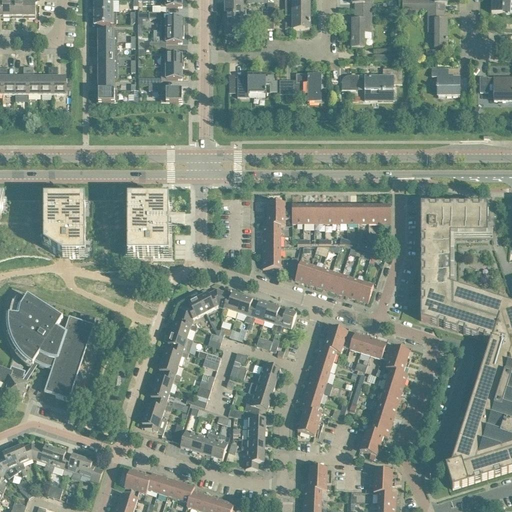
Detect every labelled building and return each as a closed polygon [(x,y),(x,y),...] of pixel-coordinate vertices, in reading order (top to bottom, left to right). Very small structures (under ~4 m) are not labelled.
[(0,0),(0,17),(10,18),(10,4),(4,4),(3,0),(0,0)] [(23,18),(23,4),(16,4),(16,0),(10,0),(10,4),(10,18),(23,18)] [(182,9),(182,0),(161,0),(161,9),(182,9)] [(298,4),(298,0),(285,0),(285,17),(294,17),(309,17),(310,4),(298,4)] [(352,0),(352,5),(358,5),(358,13),(372,13),(371,0),(352,0)] [(446,0),(422,0),(423,4),(403,4),(403,13),(428,13),(441,13),(441,5),(447,5),(446,0)] [(511,0),(492,0),(491,14),(509,15),(510,3),(511,2),(511,0)] [(113,14),(113,2),(95,3),(94,15),(113,14)] [(242,3),(236,3),(226,3),(226,18),(246,17),(246,11),(242,11),(242,3)] [(36,4),(26,4),(23,4),(23,18),(36,18),(36,4)] [(372,34),(372,13),(358,13),(358,18),(355,18),(355,21),(352,21),(352,49),(365,50),(365,34),(372,34)] [(442,21),(441,13),(428,13),(428,34),(435,34),(435,49),(447,49),(447,41),(447,21),(442,21)] [(93,27),(116,27),(116,14),(113,14),(94,15),(94,19),(93,19),(93,27)] [(149,21),(161,21),(161,33),(184,33),(184,26),(182,26),(182,20),(161,20),(161,14),(149,14),(149,21)] [(246,17),(226,18),(223,18),(223,25),(226,25),(226,39),(235,39),(235,38),(243,38),(243,24),(251,24),(251,17),(246,17)] [(309,31),(309,17),(294,17),(294,25),(285,25),(285,31),(309,31)] [(118,45),(118,32),(97,32),(97,39),(98,39),(99,45),(118,45)] [(184,39),(184,33),(161,33),(161,45),(182,45),(182,39),(184,39)] [(118,57),(118,45),(99,45),(99,57),(118,57)] [(182,56),(161,56),(161,69),(182,69),(184,69),(184,62),(182,62),(182,56)] [(118,69),(118,57),(99,57),(99,69),(118,69)] [(16,97),(16,79),(8,79),(8,69),(3,69),(3,97),(16,97)] [(28,97),(28,69),(24,69),(24,79),(16,79),(16,97),(28,97)] [(41,97),(41,79),(33,79),(33,69),(28,69),(28,97),(41,97)] [(54,97),(53,69),(49,69),(49,79),(41,79),(41,97),(54,97)] [(71,79),(66,79),(58,79),(58,69),(53,69),(54,97),(71,97),(71,91),(71,79)] [(118,81),(118,69),(99,69),(99,81),(115,81),(118,81)] [(182,81),(182,69),(161,69),(161,81),(182,81)] [(402,86),(402,81),(402,71),(383,71),(383,79),(365,79),(365,77),(350,77),(342,85),(342,92),(365,92),(365,102),(394,102),(394,86),(402,86)] [(432,71),(432,81),(438,81),(438,98),(459,98),(459,89),(459,79),(447,79),(448,71),(432,71)] [(238,100),(248,100),(249,100),(249,96),(266,96),(266,86),(270,86),(270,94),(277,94),(277,83),(274,83),(274,77),(268,77),(268,79),(266,79),(266,77),(248,77),(248,78),(238,78),(238,100)] [(322,105),(322,87),(321,77),(296,77),(296,85),(287,85),(287,83),(279,83),(280,96),(308,96),(308,105),(322,105)] [(480,79),(480,89),(480,95),(495,95),(495,104),(511,103),(511,79),(488,80),(488,79),(480,79)] [(115,93),(115,81),(99,81),(99,93),(115,93)] [(161,92),(161,86),(149,86),(149,93),(161,93),(161,105),(182,105),(182,92),(161,92)] [(118,93),(115,93),(99,93),(99,98),(97,98),(97,105),(118,105),(118,93)] [(0,202),(0,245),(41,246),(43,247),(42,248),(60,259),(63,260),(70,260),(86,260),(86,246),(128,246),(128,260),(169,260),(169,227),(169,226),(169,214),(169,203),(0,202)] [(285,213),(285,205),(267,205),(267,215),(265,215),(265,218),(267,218),(267,227),(281,227),(281,229),(290,229),(290,221),(292,221),(292,213),(285,213)] [(303,226),(303,208),(292,208),(292,213),(292,221),(292,226),(303,226)] [(314,226),(314,208),(303,208),(303,226),(314,226)] [(325,226),(325,208),(314,208),(314,226),(325,226)] [(336,226),(336,208),(325,208),(325,226),(336,226)] [(347,226),(347,208),(336,208),(336,226),(347,226)] [(358,226),(358,208),(347,208),(347,226),(358,226)] [(368,226),(368,208),(358,208),(358,226),(368,226)] [(379,226),(379,208),(368,208),(368,226),(379,226)] [(391,226),(391,208),(379,208),(379,226),(391,226)] [(421,299),(425,299),(454,299),(454,289),(454,241),(493,241),(493,230),(488,231),(488,208),(421,208),(421,299)] [(281,239),(281,229),(281,227),(267,227),(263,227),(263,239),(281,239)] [(281,249),(281,239),(263,239),(263,249),(281,249)] [(281,260),(281,249),(263,249),(263,260),(281,260)] [(281,271),(281,261),(281,260),(263,260),(263,271),(281,271)] [(305,285),(311,268),(301,265),(295,282),(305,285)] [(315,288),(321,271),(311,268),(305,285),(315,288)] [(326,292),(331,275),(321,271),(315,288),(326,292)] [(337,295),(342,278),(331,275),(326,292),(337,295)] [(347,298),(352,281),(342,278),(337,295),(347,298)] [(357,302),(362,285),(352,281),(347,298),(357,302)] [(374,288),(362,285),(357,302),(368,305),(374,288)] [(425,305),(421,305),(421,322),(438,328),(440,324),(445,326),(444,329),(458,334),(459,331),(465,332),(463,336),(478,340),(479,337),(485,339),(483,342),(492,345),(465,427),(463,427),(460,428),(458,429),(456,431),(456,433),(456,436),(457,438),(458,440),(460,441),(452,467),(446,469),(453,491),(511,472),(511,307),(509,307),(508,310),(503,309),(504,305),(489,301),(488,304),(483,302),(484,299),(470,294),(468,298),(463,296),(464,293),(454,289),(454,299),(425,299),(425,305)] [(224,310),(229,295),(217,291),(211,295),(212,297),(209,299),(208,295),(199,300),(206,315),(219,308),(224,310)] [(238,314),(243,299),(232,295),(231,299),(228,298),(229,295),(224,310),(222,316),(226,318),(228,311),(238,314)] [(56,399),(69,403),(70,402),(69,402),(96,320),(81,315),(79,323),(70,320),(65,335),(57,330),(63,320),(28,297),(21,308),(16,305),(15,309),(14,313),(13,317),(9,316),(9,323),(9,329),(10,335),(12,342),(15,347),(19,353),(23,358),(27,362),(32,366),(26,377),(24,377),(26,373),(11,368),(10,372),(0,368),(0,384),(8,387),(4,397),(22,403),(28,385),(26,384),(38,365),(40,366),(39,369),(46,371),(47,368),(53,370),(45,394),(44,394),(44,395),(56,399)] [(250,325),(255,307),(252,305),(253,302),(243,299),(238,314),(247,317),(245,324),(250,325)] [(194,321),(206,315),(199,300),(189,305),(190,308),(187,310),(186,308),(180,311),(176,322),(193,327),(194,321)] [(265,323),(269,307),(259,304),(258,307),(255,307),(250,325),(253,326),(255,320),(265,323)] [(280,311),(269,307),(265,323),(274,326),(272,332),(276,334),(282,315),(279,314),(280,311)] [(291,332),(297,316),(286,313),(285,316),(282,315),(276,334),(280,335),(282,329),(291,332)] [(198,329),(193,327),(176,322),(176,323),(179,324),(178,327),(174,326),(171,336),(187,341),(191,331),(196,333),(198,329)] [(222,329),(221,333),(225,334),(224,337),(230,338),(232,332),(222,329)] [(346,341),(348,335),(331,329),(328,339),(325,338),(325,339),(349,347),(350,343),(346,341)] [(246,334),(241,332),(238,343),(243,344),(246,334)] [(361,355),(366,338),(355,335),(350,351),(361,355)] [(187,341),(171,336),(168,346),(171,347),(170,350),(189,356),(190,352),(185,350),(187,341)] [(221,346),(223,340),(220,339),(218,338),(212,336),(210,342),(221,346)] [(372,358),(376,341),(366,338),(361,355),(372,358)] [(348,350),(349,347),(325,339),(324,341),(327,342),(324,350),(337,354),(336,355),(342,356),(344,349),(348,350)] [(270,353),(273,344),(259,340),(256,348),(270,353)] [(276,355),(279,345),(280,343),(274,341),(273,344),(270,353),(276,355)] [(381,361),(386,345),(376,341),(372,358),(381,361)] [(220,351),(221,346),(210,342),(208,348),(220,351)] [(333,365),(336,355),(337,354),(324,350),(320,348),(316,359),(333,365)] [(410,354),(392,349),(390,356),(386,355),(385,358),(409,366),(410,365),(407,364),(410,354)] [(188,360),(189,356),(170,350),(169,353),(166,352),(163,362),(179,368),(182,358),(188,360)] [(245,367),(248,359),(238,355),(234,368),(240,370),(241,366),(245,367)] [(207,356),(205,362),(219,366),(221,360),(208,356),(207,356)] [(409,366),(385,358),(384,362),(388,363),(386,370),(391,372),(391,371),(403,375),(406,366),(409,367),(409,366)] [(330,375),(333,365),(316,359),(313,370),(330,375)] [(179,368),(163,362),(159,373),(163,374),(162,377),(180,383),(182,378),(176,376),(179,368)] [(217,373),(219,367),(205,362),(203,368),(217,373)] [(267,367),(267,365),(258,362),(256,368),(262,370),(260,376),(277,382),(281,371),(267,367)] [(355,371),(365,375),(367,368),(357,364),(355,371)] [(240,370),(234,368),(230,379),(244,383),(247,372),(240,370)] [(327,385),(330,375),(313,370),(310,380),(327,385)] [(408,376),(403,375),(391,371),(391,372),(387,381),(405,387),(408,376)] [(274,392),(277,382),(260,376),(257,386),(274,392)] [(179,387),(180,383),(162,377),(161,380),(157,379),(154,389),(170,395),(173,385),(179,387)] [(211,393),(215,379),(209,378),(207,384),(201,382),(199,389),(211,393)] [(323,396),(327,385),(310,380),(306,391),(323,396)] [(401,397),(405,387),(387,381),(384,391),(401,397)] [(360,396),(363,385),(359,383),(355,395),(360,396)] [(274,392),(257,386),(252,385),(248,395),(254,397),(271,402),(274,392)] [(170,395),(154,389),(151,400),(154,401),(153,403),(172,409),(173,405),(168,403),(170,395)] [(208,402),(211,393),(199,389),(197,398),(208,402)] [(320,406),(323,396),(306,391),(303,401),(320,406)] [(398,408),(401,397),(384,391),(381,403),(398,408)] [(267,413),(271,402),(254,397),(250,407),(247,406),(244,413),(248,414),(259,416),(266,416),(267,413)] [(188,400),(186,405),(205,411),(207,405),(196,401),(195,403),(188,400)] [(317,416),(320,406),(303,401),(300,411),(304,413),(317,417),(317,416)] [(171,413),(172,409),(153,403),(152,407),(149,406),(146,416),(162,421),(165,412),(171,413)] [(394,418),(398,408),(381,403),(377,413),(394,418)] [(242,413),(231,411),(228,418),(234,420),(241,420),(242,413)] [(322,417),(317,416),(317,417),(304,413),(302,421),(299,420),(299,421),(323,429),(324,425),(319,424),(322,417)] [(391,428),(394,418),(377,413),(374,423),(391,428)] [(265,421),(266,416),(259,416),(248,414),(248,420),(248,431),(265,432),(266,421),(265,421)] [(168,423),(162,421),(146,416),(142,426),(146,428),(145,431),(163,437),(165,432),(168,423)] [(231,422),(227,421),(225,420),(223,426),(229,428),(231,422)] [(321,433),(323,429),(299,421),(298,423),(301,424),(298,433),(315,439),(317,432),(321,433)] [(388,439),(391,428),(374,423),(371,433),(371,434),(383,438),(388,439)] [(172,443),(179,445),(184,428),(177,426),(172,443)] [(265,443),(265,432),(248,431),(247,442),(265,443)] [(381,446),(383,438),(371,434),(371,433),(367,431),(365,438),(360,437),(359,440),(383,448),(383,447),(381,446)] [(192,453),(197,435),(186,432),(181,449),(192,453)] [(202,456),(207,439),(197,435),(192,453),(202,456)] [(212,459),(218,442),(219,439),(208,435),(207,439),(202,456),(212,459)] [(383,450),(383,448),(359,440),(358,445),(362,446),(360,453),(371,456),(370,460),(375,462),(376,458),(377,458),(380,449),(383,450)] [(228,445),(218,442),(212,459),(223,462),(228,445)] [(265,454),(265,443),(247,442),(247,453),(265,454)] [(37,463),(41,449),(31,446),(24,449),(23,447),(13,451),(22,473),(24,478),(27,477),(25,471),(26,471),(23,465),(32,461),(37,463)] [(49,473),(56,451),(45,448),(45,450),(41,449),(37,463),(46,466),(45,472),(49,473)] [(22,473),(13,451),(3,456),(3,458),(0,459),(0,475),(4,477),(9,481),(22,473)] [(64,472),(69,458),(66,457),(66,455),(56,451),(49,473),(53,475),(55,469),(64,472)] [(264,465),(265,454),(247,453),(246,471),(258,472),(258,465),(264,465)] [(76,482),(83,460),(72,457),(72,459),(69,458),(64,472),(74,475),(72,481),(76,482)] [(92,469),(93,466),(93,464),(83,460),(76,482),(80,483),(82,478),(99,483),(103,472),(92,469)] [(327,478),(327,471),(310,470),(309,480),(306,480),(306,482),(331,483),(332,478),(327,478)] [(147,492),(151,479),(142,477),(143,474),(141,473),(140,476),(130,473),(125,490),(132,492),(130,497),(138,499),(139,495),(147,497),(148,493),(147,492)] [(393,473),(375,473),(374,480),(370,480),(370,484),(395,485),(395,484),(392,483),(393,473)] [(157,495),(162,478),(152,475),(151,479),(147,492),(148,493),(157,495)] [(167,499),(173,482),(162,478),(157,495),(167,499)] [(178,502),(183,485),(173,482),(167,499),(178,502)] [(327,486),(331,486),(331,483),(306,482),(306,483),(309,483),(309,491),(322,492),(322,493),(326,493),(327,486)] [(395,486),(395,485),(370,484),(370,488),(374,488),(374,495),(378,496),(378,494),(392,495),(392,486),(395,486)] [(189,506),(193,493),(194,490),(195,489),(183,485),(178,502),(188,505),(189,506)] [(20,492),(29,501),(35,498),(29,487),(20,492)] [(51,487),(48,498),(60,502),(64,491),(51,487)] [(322,503),(322,493),(322,492),(309,491),(304,491),(304,503),(322,503)] [(195,511),(196,511),(202,496),(193,493),(189,506),(188,505),(187,509),(195,511)] [(396,495),(392,495),(378,494),(378,496),(378,506),(396,507),(396,495)] [(134,511),(138,501),(121,496),(117,507),(131,511),(134,511)] [(209,511),(213,499),(202,496),(196,511),(209,511)] [(219,511),(223,502),(213,499),(209,511),(219,511)] [(232,511),(234,506),(230,504),(223,502),(219,511),(232,511)] [(321,511),(322,503),(304,503),(303,511),(321,511)]
